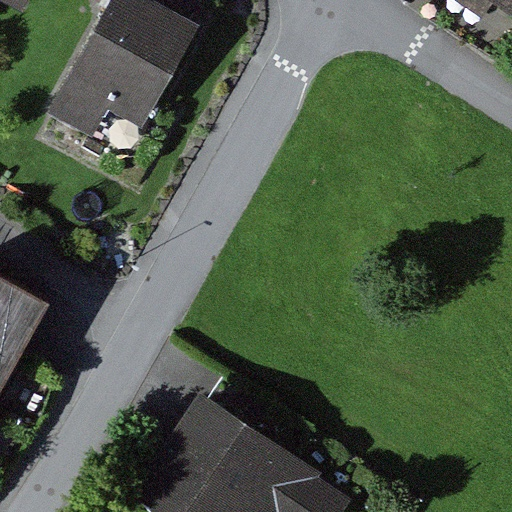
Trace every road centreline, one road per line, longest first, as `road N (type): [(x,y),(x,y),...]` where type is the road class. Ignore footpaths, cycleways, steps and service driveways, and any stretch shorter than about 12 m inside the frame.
road 1 (residential): [(39,511),(152,327),(325,0)]
road 2 (residential): [(511,101),(349,0)]
